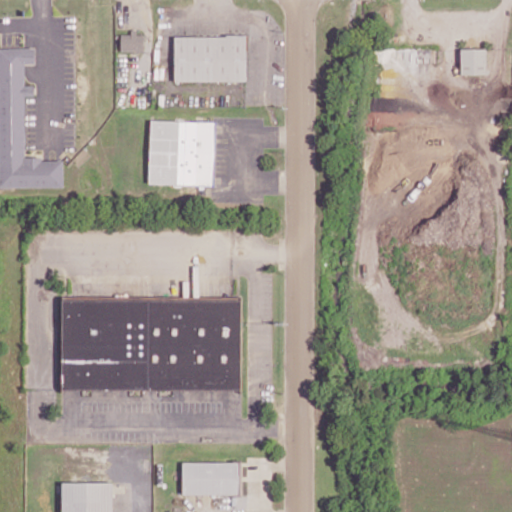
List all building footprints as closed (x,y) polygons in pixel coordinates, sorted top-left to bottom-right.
[(144,34),(136,34),(136,32),(121,32),(121,51),(144,51),(144,34)] [(174,80),(246,81),(247,36),(175,35),(174,80)] [(0,186),(63,187),(63,160),(41,160),(41,156),(25,156),(25,96),(35,96),(35,85),(25,85),(25,64),(35,64),(35,47),(0,47),(0,186)] [(485,48),(460,48),(461,74),(486,74),(485,48)] [(215,121),(151,120),(149,183),(213,185),(215,121)] [(241,389),(242,297),(63,296),(62,388),(241,389)] [(182,462),(183,494),(242,494),(242,461),(182,462)]
